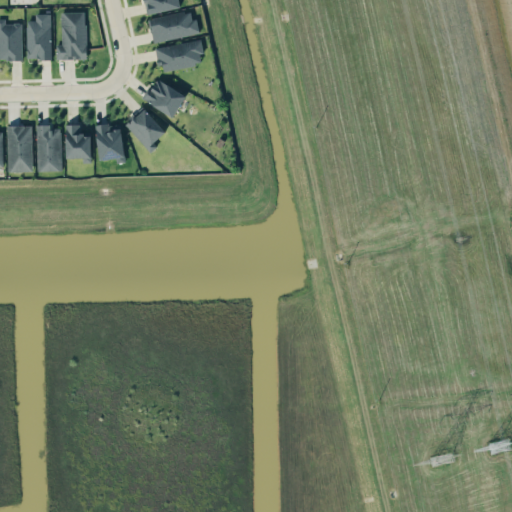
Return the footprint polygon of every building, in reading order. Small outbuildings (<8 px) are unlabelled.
[(144,0),(147,13),(180,7),(179,0),(144,0)] [(154,43),(198,32),(192,8),(148,19),(154,43)] [(56,59),(86,58),(85,11),(60,12),(61,44),(56,44),(56,59)] [(52,58),(51,13),(35,13),(35,20),(26,20),(27,59),(52,58)] [(0,59),(22,59),(21,22),(4,23),(4,18),(0,18),(0,59)] [(204,63),(200,39),(156,46),(160,71),(204,63)] [(185,93),(155,78),(144,100),(174,116),(185,93)] [(147,149),(166,133),(145,107),(126,123),(147,149)] [(100,160),(116,157),(116,163),(126,161),(119,122),(95,126),(100,160)] [(65,124),(67,158),(83,157),(83,162),(92,162),(91,132),(80,132),(80,123),(65,124)] [(8,172),(32,171),(31,124),(7,125),(8,172)] [(37,170),(62,170),(61,127),(51,128),(51,124),(36,124),(37,170)]
